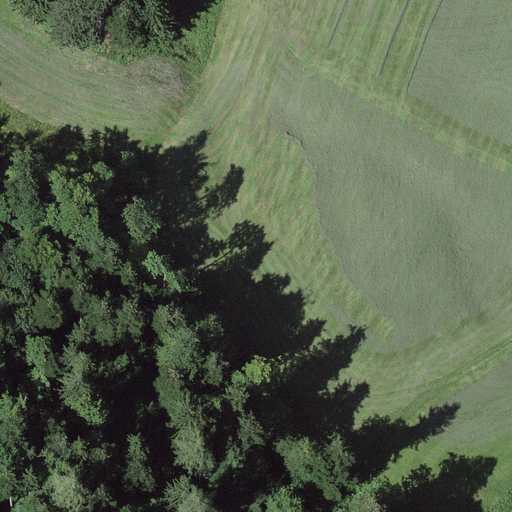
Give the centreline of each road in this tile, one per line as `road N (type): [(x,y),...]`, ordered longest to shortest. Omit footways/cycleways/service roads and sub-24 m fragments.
road 1 (track): [(511,163),(345,92),(286,43),(279,0)]
road 2 (track): [(511,332),(420,398),(341,511)]
